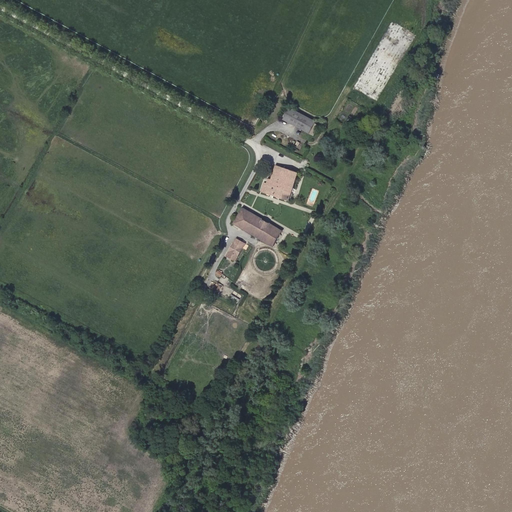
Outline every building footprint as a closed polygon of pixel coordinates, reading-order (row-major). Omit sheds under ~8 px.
[(311,133),(317,121),(291,107),(284,119),(311,133)] [(271,184),(267,183),(265,182),(262,191),(291,200),(299,173),(277,166),(272,179),(271,184)] [(245,208),(236,224),(274,246),(282,231),(245,208)] [(229,256),(236,260),(245,244),(238,239),(229,256)] [(217,282),(213,290),(218,293),(222,285),(217,282)]
